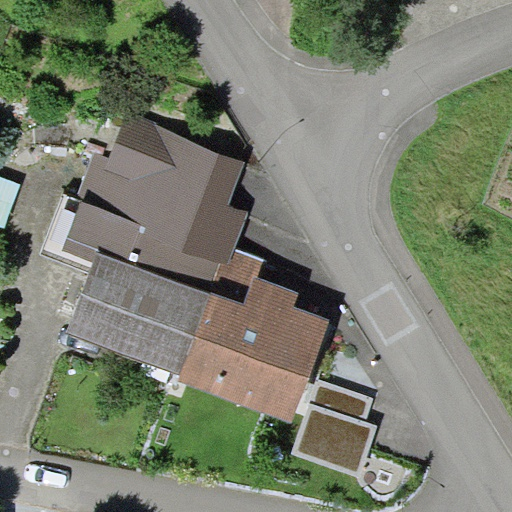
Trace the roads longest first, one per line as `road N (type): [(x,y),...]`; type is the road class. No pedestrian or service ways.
road 1 (residential): [(302,147),(501,511)]
road 2 (residential): [(511,36),(302,147)]
road 3 (residential): [(194,0),(302,147)]
road 4 (residential): [(172,511),(0,474)]
